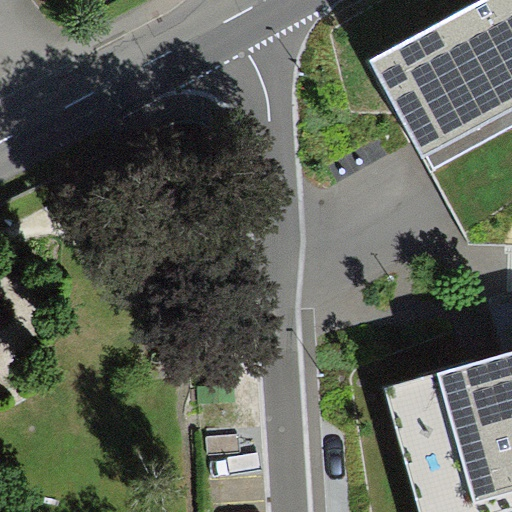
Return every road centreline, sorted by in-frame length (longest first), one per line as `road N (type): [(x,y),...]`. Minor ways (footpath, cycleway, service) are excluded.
road 1 (residential): [(291,511),(270,120),(263,82),(231,17)]
road 2 (secondary): [(0,133),(231,17)]
